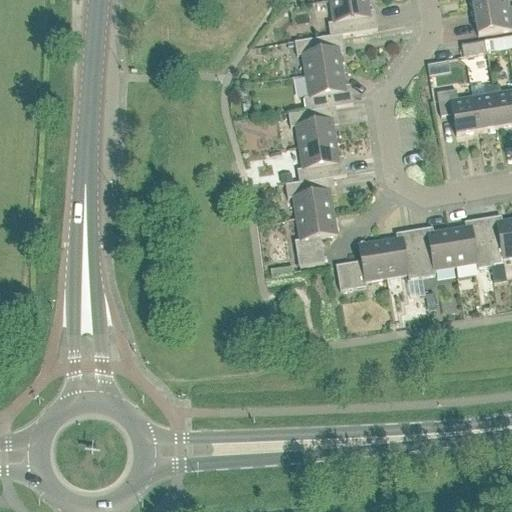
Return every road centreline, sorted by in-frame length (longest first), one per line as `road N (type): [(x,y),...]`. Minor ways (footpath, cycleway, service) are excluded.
road 1 (secondary): [(140,477),(447,444),(458,435)]
road 2 (secondary): [(458,435),(445,429),(139,436)]
road 3 (residential): [(427,0),(428,43),(383,107),(394,182),(425,199),(511,184)]
road 4 (secondary): [(84,217),(97,0)]
road 5 (secondary): [(84,217),(76,227),(68,408)]
road 6 (secondary): [(111,408),(101,382),(84,217)]
